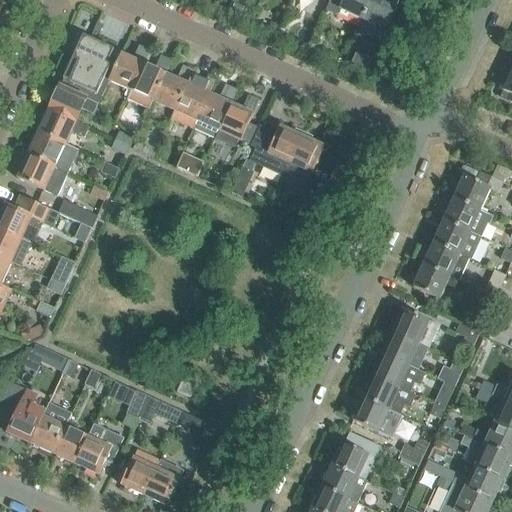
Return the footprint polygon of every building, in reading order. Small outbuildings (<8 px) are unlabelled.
[(331,0),(330,3),(340,8),(339,12),(362,23),(372,0),(331,0)] [(372,0),(362,23),(385,33),(400,2),(395,0),(372,0)] [(267,31),(275,34),(278,26),(270,23),(268,30),(267,31)] [(96,24),(92,32),(98,35),(103,27),(96,24)] [(65,91),(97,105),(118,60),(111,56),(113,51),(83,37),(72,61),(77,64),(65,91)] [(109,81),(132,92),(143,66),(149,53),(141,49),(135,63),(121,56),(109,81)] [(154,102),(166,77),(172,63),(164,60),(157,73),(143,66),(132,92),(128,99),(151,109),(154,102)] [(154,102),(175,112),(190,78),(192,73),(185,70),(179,83),(166,77),(154,102)] [(511,104),(511,72),(500,99),(511,104)] [(171,119),(193,129),(196,122),(208,96),(214,83),(208,80),(205,85),(190,78),(175,112),(171,119)] [(219,132),(231,107),(237,93),(225,88),(219,101),(208,96),(196,122),(193,129),(216,139),(219,132)] [(97,105),(65,91),(62,89),(61,89),(51,111),(78,123),(82,114),(90,118),(97,105)] [(248,129),(259,103),(260,102),(252,99),(251,100),(245,113),(231,107),(219,132),(216,139),(236,149),(239,141),(241,142),(248,129)] [(88,128),(78,123),(51,111),(40,135),(66,148),(71,137),(82,142),(88,128)] [(252,147),(251,148),(256,150),(250,163),(255,165),(284,178),(302,139),(280,128),(276,137),(259,130),(258,133),(252,147)] [(248,129),(241,142),(252,147),(258,133),(248,129)] [(113,140),(131,148),(134,139),(117,132),(113,140)] [(40,135),(32,151),(29,158),(69,176),(79,154),(66,148),(40,135)] [(309,205),(317,209),(337,165),(321,158),(325,149),(302,139),(284,178),(306,188),(303,194),(303,196),(305,202),(307,203),(309,205)] [(126,158),(131,148),(113,140),(109,150),(126,158)] [(183,155),(176,170),(177,170),(187,174),(197,179),(204,164),(183,155)] [(59,199),(69,176),(29,158),(19,180),(59,199)] [(246,161),(242,169),(252,173),(255,165),(250,163),(246,161)] [(115,182),(120,172),(102,164),(97,174),(115,182)] [(479,172),(475,182),(465,177),(454,200),(480,212),(489,192),(498,196),(503,185),(479,172)] [(104,204),(109,195),(92,187),(87,196),(104,204)] [(0,230),(32,246),(33,246),(43,225),(54,230),(61,216),(21,198),(16,210),(7,205),(0,219),(0,230)] [(454,200),(444,222),(480,238),(490,216),(480,212),(454,200)] [(58,215),(92,230),(97,218),(64,202),(58,215)] [(309,219),(300,215),(296,222),(306,227),(309,219)] [(434,244),(460,256),(469,260),(470,261),(480,238),(444,222),(434,244)] [(0,258),(12,264),(21,269),(32,246),(0,231),(0,258)] [(424,266),(450,278),(459,282),(469,260),(460,256),(434,244),(424,266)] [(511,263),(511,253),(505,250),(500,261),(511,266),(511,263)] [(0,286),(1,287),(12,264),(0,258),(0,286)] [(71,276),(76,266),(58,258),(54,268),(71,276)] [(450,278),(424,266),(414,289),(440,301),(450,278)] [(490,283),(501,288),(505,277),(495,272),(490,283)] [(60,299),(65,289),(48,281),(43,291),(60,299)] [(1,287),(0,286),(0,318),(12,292),(1,287)] [(465,312),(460,323),(480,333),(495,300),(484,294),(474,317),(465,312)] [(50,321),(54,312),(37,304),(33,313),(50,321)] [(393,334),(419,346),(429,351),(440,328),(404,311),(393,334)] [(480,333),(460,323),(454,335),(464,339),(460,349),(471,354),(480,333)] [(393,334),(383,356),(409,368),(419,346),(393,334)] [(34,347),(29,359),(40,365),(40,364),(46,352),(46,351),(36,346),(35,346),(34,347)] [(373,378),(399,390),(408,394),(412,386),(418,388),(424,375),(409,368),(383,356),(373,378)] [(463,366),(452,361),(447,372),(458,377),(463,366)] [(63,377),(71,382),(78,366),(70,362),(63,377)] [(85,387),(94,392),(101,376),(92,372),(85,387)] [(373,378),(363,400),(389,412),(397,416),(398,416),(402,409),(407,411),(413,397),(408,394),(399,390),(373,378)] [(511,386),(509,393),(482,382),(478,390),(491,397),(505,403),(511,405),(511,386)] [(177,394),(190,400),(195,389),(181,383),(177,394)] [(448,400),(454,388),(442,383),(437,395),(448,400)] [(8,434),(31,445),(44,417),(47,412),(34,406),(37,399),(26,394),(25,398),(15,393),(17,389),(8,385),(0,401),(0,420),(12,425),(8,434)] [(491,397),(478,390),(474,399),(487,405),(491,397)] [(149,398),(134,392),(123,416),(137,423),(149,398)] [(137,423),(148,428),(159,403),(149,398),(137,423)] [(397,416),(389,412),(363,400),(352,423),(386,439),(397,416)] [(511,405),(505,403),(495,425),(511,432),(511,405)] [(68,423),(69,422),(72,415),(50,405),(47,412),(31,445),(53,455),(68,423)] [(443,410),(432,405),(427,416),(438,421),(443,410)] [(446,419),(442,427),(451,431),(455,424),(446,419)] [(89,438),(74,432),(77,426),(68,423),(66,428),(53,455),(76,466),(89,438)] [(207,451),(217,429),(204,423),(194,445),(207,451)] [(511,432),(495,425),(489,438),(462,426),(458,435),(485,447),(511,458),(511,432)] [(89,438),(76,466),(99,477),(106,463),(112,466),(124,440),(95,426),(89,438)] [(511,466),(511,458),(485,447),(458,435),(453,446),(479,459),(475,469),(505,482),(511,466)] [(397,456),(418,466),(427,445),(416,440),(412,450),(402,445),(397,456)] [(435,442),(432,448),(442,453),(445,446),(435,442)] [(343,445),(333,467),(359,479),(359,478),(365,480),(374,459),(343,445)] [(121,487),(144,498),(160,463),(137,453),(121,487)] [(418,466),(397,456),(391,469),(401,473),(397,483),(408,488),(418,466)] [(160,463),(144,498),(167,508),(183,474),(160,463)] [(366,483),(359,479),(333,467),(322,489),(349,501),(356,505),(366,483)] [(475,469),(469,481),(442,469),(438,478),(465,491),(495,504),(505,482),(475,469)] [(491,511),(495,504),(465,491),(438,478),(433,488),(460,501),(455,511),(491,511)] [(356,505),(349,501),(322,489),(312,511),(313,511),(353,511),(357,505),(356,505)] [(392,495),(387,506),(397,511),(402,500),(392,495)]
